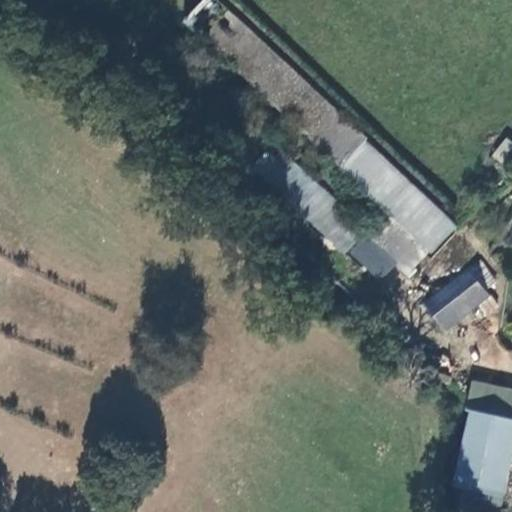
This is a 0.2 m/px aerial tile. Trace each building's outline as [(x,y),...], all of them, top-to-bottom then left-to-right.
[(382,279),(396,262),(407,272),(427,251),(429,254),(453,226),(361,142),(365,138),(213,0),(195,0),(177,20),(382,210),(363,230),(155,44),(131,69),(245,175),(251,168),(342,251),(346,247),(382,279)] [(495,157),(511,170),(511,168),(511,144),(508,141),(495,157)] [(480,260),(468,269),(484,292),(497,281),(480,260)] [(497,307),(484,292),(468,269),(421,304),(441,330),(476,304),(486,317),(497,307)] [(497,511),(511,452),(511,388),(474,379),(466,408),(470,409),(452,483),(463,485),(455,511),(497,511)]
